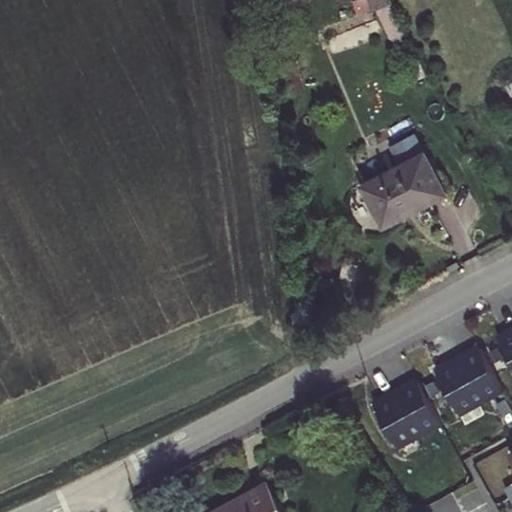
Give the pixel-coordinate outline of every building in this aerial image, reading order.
[(369,0),(372,9),(391,4),(390,0),(369,0)] [(392,6),(379,11),(388,39),(401,35),(392,6)] [(397,147),(407,165),(425,155),(426,155),(416,137),(397,147)] [(366,186),(386,224),(445,193),(425,155),(407,165),(366,186)] [(511,327),(497,335),(511,363),(511,327)] [(501,384),(479,345),(464,353),(466,356),(456,361),(454,357),(435,368),(457,408),(501,384)] [(438,417),(417,377),(402,386),(403,388),(393,394),(391,390),(372,400),(395,441),(438,417)] [(213,511),(284,511),(269,482),(213,511)]
